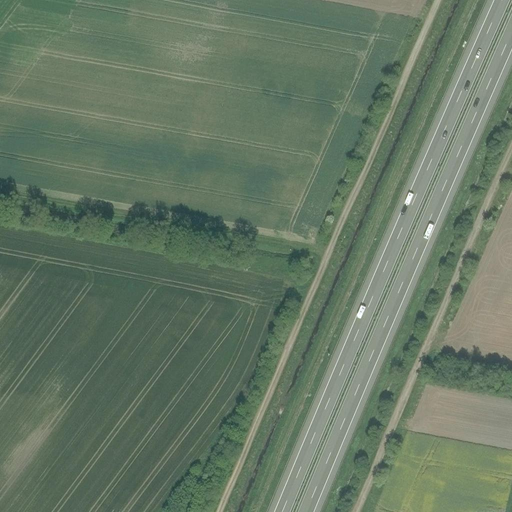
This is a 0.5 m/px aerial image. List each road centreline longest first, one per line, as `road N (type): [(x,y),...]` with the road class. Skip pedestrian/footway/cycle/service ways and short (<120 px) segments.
road 1 (motorway): [(505,0),(285,511)]
road 2 (track): [(439,0),(222,511)]
road 3 (motorway): [(307,511),(511,37)]
road 4 (track): [(511,158),(359,511)]
